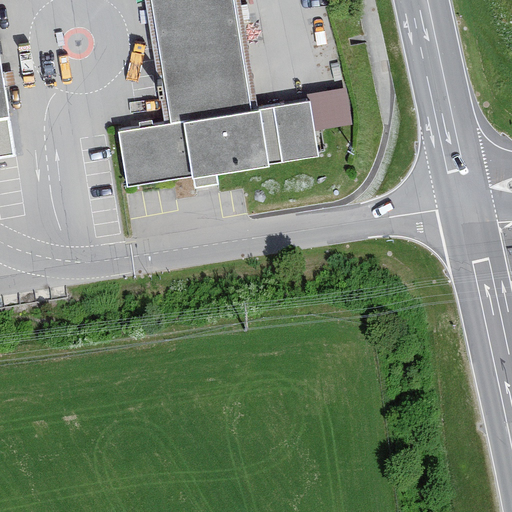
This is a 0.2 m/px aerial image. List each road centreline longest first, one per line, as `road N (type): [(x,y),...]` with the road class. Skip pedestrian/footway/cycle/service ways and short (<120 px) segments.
road 1 (primary): [(465,208),(506,378)]
road 2 (primary): [(419,0),(455,163)]
